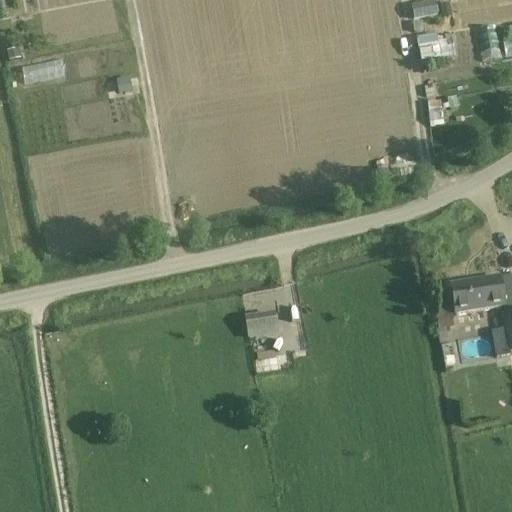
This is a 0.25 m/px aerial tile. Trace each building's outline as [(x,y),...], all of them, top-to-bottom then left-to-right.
[(434,3),(409,7),(411,21),(436,18),(434,3)] [(479,31),(481,62),(501,60),(498,29),(479,31)] [(415,39),(418,62),(454,58),(451,35),(415,39)] [(505,309),(500,279),(449,287),(454,317),(505,309)] [(248,341),(279,336),(275,314),(244,319),(248,341)] [(508,345),(509,345),(510,351),(511,350),(511,314),(503,316),(508,345)]
